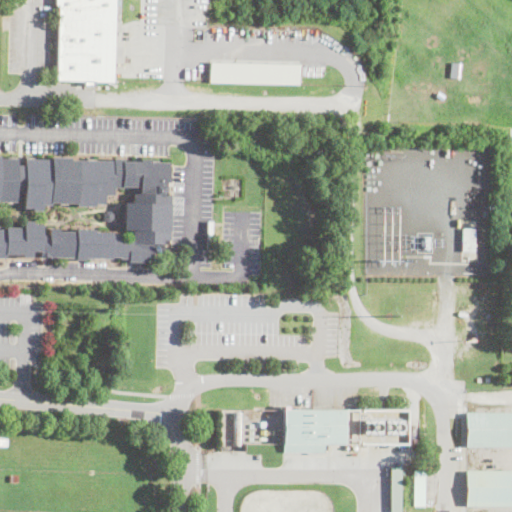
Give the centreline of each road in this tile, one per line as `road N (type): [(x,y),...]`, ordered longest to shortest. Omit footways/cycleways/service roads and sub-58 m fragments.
road 1 (residential): [(428,392),(431,341),(384,331),(350,290),(352,105),(0,99)]
road 2 (residential): [(179,414),(191,385),(418,384),(449,408),(446,511)]
road 3 (residential): [(179,511),(179,414),(0,399)]
